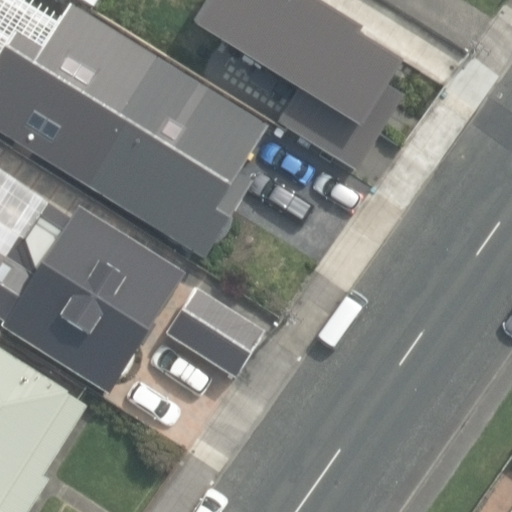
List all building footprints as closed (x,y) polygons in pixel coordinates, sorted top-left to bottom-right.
[(83,0),(100,10),(105,0),(83,0)] [(318,0),(221,0),(204,30),(305,91),(283,125),(362,174),(410,98),(398,91),(413,66),(368,38),(371,33),(318,0)] [(14,141),(205,260),(252,185),(238,176),(267,129),(152,57),(111,124),(49,86),(14,141)] [(0,253),(32,274),(72,212),(0,165),(0,253)] [(0,329),(0,333),(105,399),(185,272),(77,205),(72,212),(32,274),(0,253),(0,323),(3,325),(0,329)] [(167,337),(236,380),(264,335),(195,292),(167,337)] [(0,511),(30,511),(50,481),(43,477),(88,407),(0,351),(0,511)]
